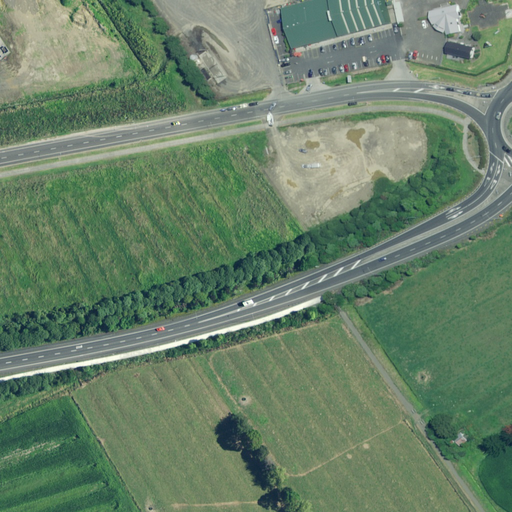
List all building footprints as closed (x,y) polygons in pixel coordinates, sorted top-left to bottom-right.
[(376,0),(324,0),(277,11),(286,50),(383,27),(376,0)] [(470,25),(505,16),(502,4),(497,5),(497,4),(491,5),(491,7),(467,13),(470,25)] [(444,33),(446,30),(447,36),(460,33),(457,19),(461,19),(458,5),(430,12),(433,25),(436,24),(435,27),(444,33)] [(467,45),(448,42),(445,57),(471,62),(474,48),(467,47),(467,45)] [(468,441),(462,432),(454,438),(460,446),(468,441)]
